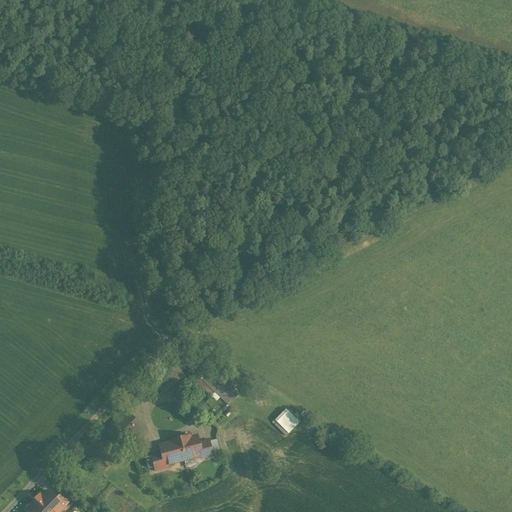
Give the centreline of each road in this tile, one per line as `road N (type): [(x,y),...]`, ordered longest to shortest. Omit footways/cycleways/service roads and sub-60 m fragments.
road 1 (track): [(174,334),(137,0)]
road 2 (unclassified): [(3,511),(174,334)]
